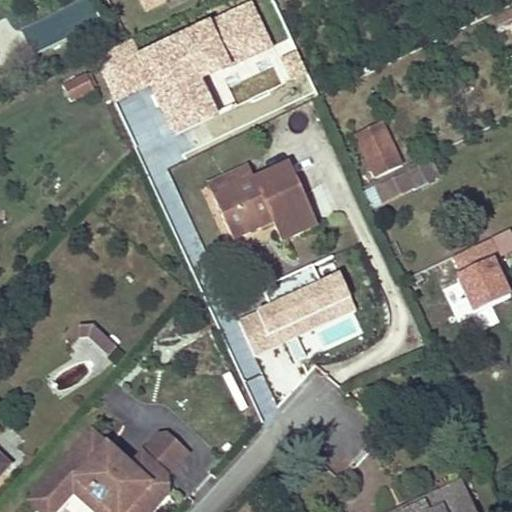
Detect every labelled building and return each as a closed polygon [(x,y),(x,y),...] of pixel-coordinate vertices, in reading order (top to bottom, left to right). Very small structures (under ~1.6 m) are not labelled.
[(83,0),(20,29),(33,56),(101,25),(89,0),(83,0)] [(276,48),(252,0),(247,0),(136,54),(130,40),(94,57),(117,103),(151,86),(175,134),(216,115),(201,84),(276,48)] [(138,0),(143,10),(163,0),(138,0)] [(296,51),(282,57),(292,77),(306,71),(296,51)] [(93,92),(89,84),(85,76),(62,87),(70,102),(93,92)] [(401,168),(391,147),(382,125),(356,137),(375,180),(401,168)] [(372,209),(389,202),(415,192),(437,181),(429,164),(382,187),(365,194),(372,209)] [(280,243),(298,235),(317,226),(289,166),(255,181),(214,201),(233,241),(271,224),(280,243)] [(249,167),(207,186),(214,201),(255,181),(249,167)] [(489,240),(453,257),(463,277),(457,280),(459,283),(474,315),(510,298),(494,263),(499,261),(489,240)] [(357,311),(340,276),(238,325),(255,360),(357,311)] [(458,323),(474,315),(459,283),(443,291),(458,323)] [(78,327),(79,337),(89,336),(109,354),(115,347),(92,325),(78,327)] [(90,437),(29,503),(38,511),(57,511),(74,495),(92,511),(157,511),(167,501),(163,497),(162,479),(182,456),(165,440),(154,442),(127,471),(90,437)] [(0,474),(8,466),(0,458),(0,474)] [(475,511),(462,485),(424,503),(427,508),(418,511),(475,511)]
